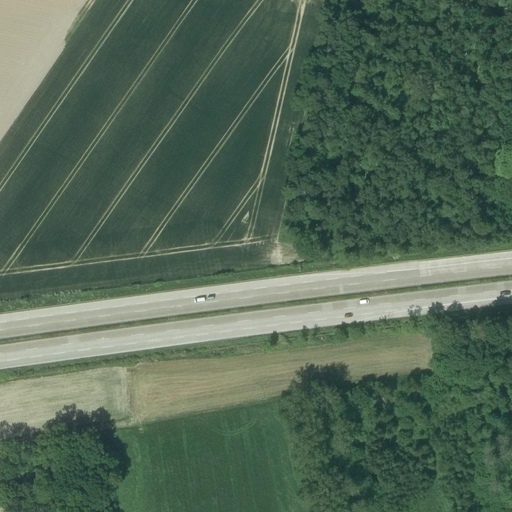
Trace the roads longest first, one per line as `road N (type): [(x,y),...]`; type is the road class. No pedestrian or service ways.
road 1 (track): [(0,446),(511,367)]
road 2 (motorway): [(0,355),(511,290)]
road 3 (motorway): [(511,268),(0,332)]
